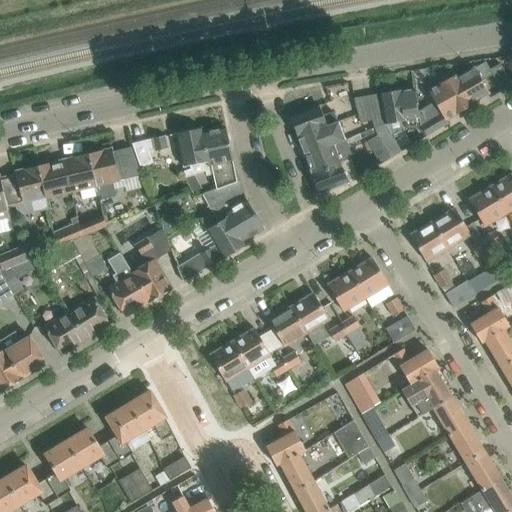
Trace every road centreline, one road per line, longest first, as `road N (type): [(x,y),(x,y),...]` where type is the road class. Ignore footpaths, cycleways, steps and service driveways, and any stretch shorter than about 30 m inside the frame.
road 1 (unclassified): [(511,447),(367,202)]
road 2 (tertiary): [(511,31),(260,78)]
road 3 (tertiary): [(230,84),(0,131)]
road 4 (unclassified): [(286,250),(248,166),(230,84)]
road 5 (residential): [(142,338),(286,250)]
road 6 (residential): [(367,202),(511,115)]
road 7 (residential): [(0,425),(142,338)]
road 8 (unclassified): [(316,232),(260,78)]
